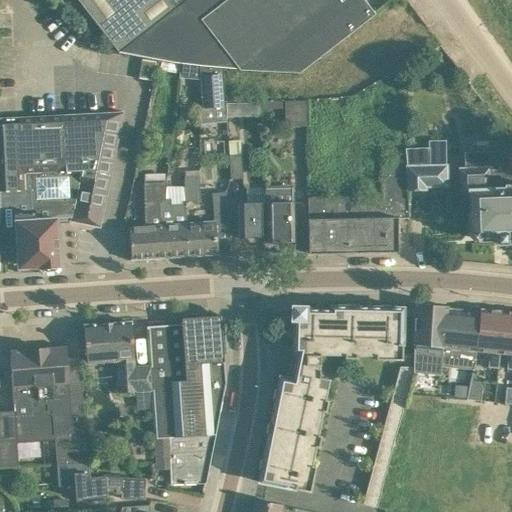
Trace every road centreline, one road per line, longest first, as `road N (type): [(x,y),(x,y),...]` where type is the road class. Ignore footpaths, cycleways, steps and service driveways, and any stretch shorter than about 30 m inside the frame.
road 1 (residential): [(242,282),(362,277),(511,285)]
road 2 (residential): [(0,298),(242,282)]
road 3 (unclassified): [(221,511),(247,398),(242,282)]
